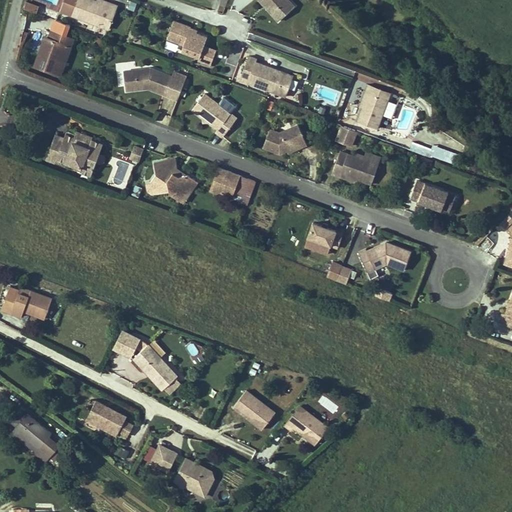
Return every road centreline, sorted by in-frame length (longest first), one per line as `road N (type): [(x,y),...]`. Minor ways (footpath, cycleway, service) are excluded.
road 1 (residential): [(456,274),(445,236),(4,70)]
road 2 (residential): [(217,441),(0,328)]
